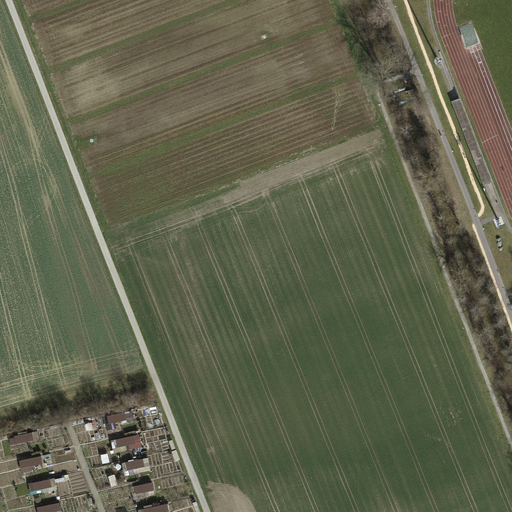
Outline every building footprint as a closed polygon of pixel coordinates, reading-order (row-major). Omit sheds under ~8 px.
[(459,100),(453,102),(485,184),(491,182),(459,100)] [(124,413),(108,416),(108,419),(112,418),(113,422),(121,420),(120,416),(125,415),(124,413)] [(32,433),(15,437),(16,439),(20,438),(21,442),(29,441),(28,436),(32,436),(32,433)] [(133,436),(117,440),(118,442),(121,441),(122,445),(131,444),(130,439),(134,439),(133,436)] [(41,456),(24,460),(25,462),(29,462),(30,466),(38,464),(37,460),(41,459),(41,456)] [(142,459),(126,463),(127,466),(130,465),(131,469),(140,467),(139,463),(143,462),(142,459)] [(49,480),(33,483),(33,486),(37,485),(38,489),(46,487),(45,483),(50,482),(49,480)] [(151,483),(135,486),(135,489),(139,488),(140,492),(148,490),(147,486),(151,485),(151,483)] [(58,503),(42,507),(42,509),(46,509),(46,511),(49,511),(56,511),(55,507),(59,506),(58,503)]
